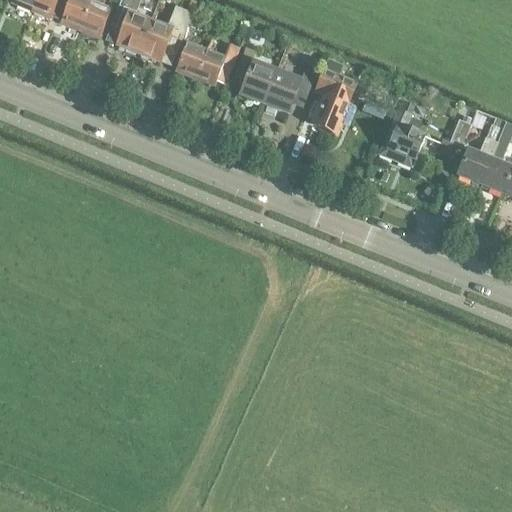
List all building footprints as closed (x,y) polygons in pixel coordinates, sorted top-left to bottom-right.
[(13,0),(12,5),(31,13),(36,0),(13,0)] [(36,0),(31,13),(50,21),(58,0),(36,0)] [(70,0),(60,25),(80,33),(92,3),(93,0),(70,0)] [(93,0),(92,3),(80,33),(99,41),(111,11),(102,7),(104,0),(93,0)] [(123,10),(115,29),(122,32),(116,46),(139,55),(151,24),(134,18),(140,0),(120,0),(118,8),(123,10)] [(151,24),(139,55),(160,63),(165,50),(172,52),(179,36),(183,38),(187,28),(197,32),(201,19),(192,16),(174,9),(166,30),(151,24)] [(186,44),(175,72),(194,80),(205,52),(186,44)] [(205,52),(194,80),(213,88),(214,85),(225,90),(240,52),(230,48),(225,60),(205,52)] [(263,107),(276,74),(252,64),(255,55),(245,51),(233,78),(245,83),(239,98),(263,107)] [(334,136),(353,93),(356,85),(338,77),(341,68),(327,62),(314,93),(325,98),(313,127),(334,136)] [(300,84),(276,74),(263,107),(287,117),(293,102),(304,107),(315,79),(304,75),(300,84)] [(389,136),(380,157),(410,169),(413,162),(414,163),(424,138),(406,131),(411,119),(410,118),(415,108),(402,103),(398,113),(389,136)] [(462,116),(459,122),(465,125),(467,118),(462,116)] [(459,122),(450,145),(451,146),(461,150),(462,150),(471,128),(471,127),(465,125),(459,122)] [(501,137),(506,126),(496,122),(493,129),(491,129),(486,142),(484,141),(478,156),(469,153),(458,178),(480,187),(490,161),(491,162),(496,149),(501,137)] [(506,153),(511,140),(501,137),(496,149),(506,153)] [(511,172),(511,170),(491,162),(490,161),(480,187),(502,196),(511,172)] [(511,172),(502,196),(511,199),(511,172)]
